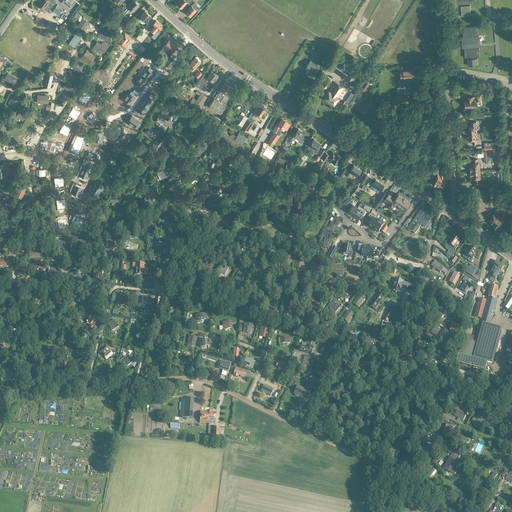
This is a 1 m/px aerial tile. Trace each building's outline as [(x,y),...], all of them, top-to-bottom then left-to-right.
[(41,0),(37,7),(43,10),(47,5),(47,4),(50,6),(55,0),(54,0),(41,0)] [(181,8),(182,8),(189,0),(180,0),(177,4),(179,6),(178,6),(180,8),(181,8)] [(125,4),(120,10),(124,14),(125,13),(126,14),(131,9),(133,11),(138,5),(134,1),(131,4),(130,4),(128,6),(125,4)] [(194,3),(186,12),(188,14),(188,15),(189,16),(190,16),(191,17),(196,10),(194,8),(197,5),(194,3)] [(92,7),(88,11),(94,16),(98,11),(92,7)] [(138,14),(134,18),(138,22),(141,18),(146,22),(151,16),(145,11),(141,16),(138,14)] [(36,17),(34,20),(38,22),(44,26),(46,23),(36,17)] [(82,19),(77,26),(83,30),(88,23),(82,19)] [(56,26),(49,21),(45,27),(52,32),(56,26)] [(153,25),(149,29),(153,32),(155,33),(152,37),(154,39),(158,35),(156,34),(162,27),(156,21),(152,25),(153,25)] [(116,24),(113,29),(117,32),(119,30),(120,29),(122,26),(118,23),(116,24)] [(477,26),(463,27),(463,37),(462,37),(463,48),(464,48),(465,58),(467,57),(468,66),(478,65),(477,57),(480,57),(479,47),(480,47),(479,36),(478,36),(477,26)] [(102,29),(99,35),(108,40),(112,34),(102,29)] [(125,33),(117,43),(125,49),(128,45),(126,44),(131,38),(125,33)] [(81,38),(75,34),(68,44),(74,48),(81,38)] [(169,55),(171,53),(177,47),(170,40),(161,49),(169,55)] [(22,47),(30,53),(33,49),(26,42),(22,47)] [(96,43),(93,48),(98,51),(100,48),(105,51),(108,46),(102,43),(100,46),(96,43)] [(60,51),(55,58),(62,63),(67,56),(66,55),(67,53),(63,49),(61,52),(60,51)] [(28,61),(30,57),(21,50),(17,56),(21,59),(19,63),(29,69),(32,64),(28,61)] [(86,51),(82,56),(87,59),(86,61),(88,63),(89,61),(90,62),(94,57),(86,51)] [(167,56),(166,58),(162,62),(166,66),(172,61),(167,56)] [(196,57),(190,64),(193,66),(191,69),(193,71),(198,66),(197,65),(201,62),(198,59),(199,59),(197,57),(196,58),(196,57)] [(51,66),(50,68),(55,71),(56,69),(58,70),(62,63),(55,58),(50,65),(51,66)] [(307,76),(308,77),(308,76),(311,78),(318,69),(319,67),(318,66),(310,60),(306,67),(308,69),(305,74),(307,76)] [(75,61),(71,67),(79,73),(84,68),(75,61)] [(336,62),(332,69),(345,77),(349,70),(336,62)] [(146,68),(141,75),(148,80),(153,74),(152,72),(154,70),(149,67),(148,69),(146,68)] [(359,73),(352,68),(345,78),(352,83),(359,73)] [(404,79),(416,78),(415,70),(403,71),(403,75),(403,76),(404,79)] [(207,76),(204,73),(194,85),(201,89),(209,78),(213,82),(218,76),(211,71),(207,76)] [(8,73),(4,79),(14,85),(17,79),(8,73)] [(73,73),(69,78),(76,83),(80,78),(73,73)] [(51,83),(52,76),(47,75),(45,82),(44,86),(50,87),(51,83)] [(137,83),(136,85),(140,88),(142,86),(143,87),(148,80),(141,75),(136,82),(137,83)] [(183,78),(181,76),(179,75),(173,81),(177,85),(183,78)] [(328,77),(322,86),(326,88),(332,80),(328,77)] [(366,80),(360,88),(365,92),(371,83),(366,80)] [(232,87),(230,85),(231,84),(226,81),(226,83),(225,82),(220,90),(215,97),(215,98),(214,97),(208,106),(220,114),(226,105),(225,104),(228,99),(225,96),(227,94),(232,87)] [(67,82),(62,88),(70,94),(75,88),(67,82)] [(337,99),(344,89),(344,88),(335,82),(329,91),(324,98),(333,105),(337,99)] [(78,101),(83,104),(84,102),(86,103),(91,96),(84,91),(79,98),(80,99),(78,101)] [(128,92),(123,99),(130,104),(135,97),(134,96),(136,94),(131,91),(130,93),(128,92)] [(147,94),(142,101),(149,106),(154,99),(153,99),(154,96),(150,93),(148,95),(147,94)] [(13,94),(7,103),(16,108),(21,99),(13,94)] [(200,113),(202,111),(205,107),(201,104),(206,97),(201,94),(197,100),(194,98),(190,104),(193,106),(192,108),(200,113)] [(239,95),(235,101),(239,103),(243,106),(240,111),(242,112),(244,114),(250,105),(247,103),(249,99),(246,97),(247,96),(244,94),(244,95),(242,97),(239,95)] [(61,96),(57,103),(62,107),(67,100),(61,96)] [(467,100),(466,100),(466,108),(475,107),(474,100),(477,100),(477,101),(481,101),(480,97),(477,97),(473,97),(466,98),(467,100)] [(371,100),(359,107),(362,112),(367,110),(368,112),(375,108),(371,100)] [(138,109),(137,111),(141,114),(143,112),(144,113),(149,106),(142,101),(137,108),(138,109)] [(169,102),(165,111),(168,112),(169,109),(174,110),(172,117),(176,118),(179,107),(175,105),(176,104),(169,102)] [(252,118),(253,115),(259,119),(266,109),(260,105),(257,110),(256,109),(254,112),(253,111),(249,117),(247,120),(250,121),(252,118)] [(73,107),(68,115),(75,119),(80,112),(79,111),(80,109),(75,106),(74,108),(73,107)] [(21,110),(16,116),(22,121),(28,112),(26,111),(25,113),(21,110)] [(85,120),(89,125),(91,123),(92,124),(98,119),(93,112),(86,117),(87,119),(85,120)] [(125,118),(127,120),(126,121),(132,128),(138,122),(132,115),(131,117),(129,115),(125,118)] [(155,120),(154,122),(164,130),(165,129),(168,126),(167,126),(169,124),(159,116),(157,117),(155,120)] [(30,128),(34,131),(36,129),(37,129),(41,122),(34,118),(30,125),(31,126),(30,128)] [(0,123),(0,128),(3,131),(9,123),(4,119),(1,124),(0,123)] [(193,119),(187,125),(189,127),(191,125),(195,129),(199,126),(193,119)] [(277,124),(282,127),(287,130),(290,125),(287,123),(287,122),(282,119),(282,120),(281,119),(277,124)] [(253,123),(252,122),(250,121),(247,120),(242,129),(248,132),(253,123)] [(63,124),(59,132),(67,135),(71,127),(69,127),(70,124),(65,122),(64,124),(63,124)] [(468,133),(477,133),(476,126),(476,122),(474,123),(474,122),(473,122),(473,123),(471,123),(471,127),(468,127),(468,130),(467,131),(467,132),(468,133)] [(282,127),(277,124),(272,132),(274,133),(270,139),(275,142),(275,143),(280,135),(278,134),(282,127)] [(116,128),(112,135),(120,139),(124,132),(123,131),(124,129),(119,126),(118,129),(116,128)] [(146,131),(145,132),(153,139),(154,138),(155,138),(157,135),(158,133),(149,126),(148,128),(145,131),(146,131)] [(93,132),(93,141),(102,141),(102,132),(100,132),(100,129),(95,129),(95,132),(93,132)] [(242,144),(245,146),(247,143),(244,141),(246,138),(239,133),(237,137),(231,134),(230,136),(219,129),(215,136),(226,143),(229,145),(230,142),(239,147),(241,144),(242,144)] [(298,129),(294,136),(299,140),(298,142),(302,144),(305,139),(302,137),(304,133),(298,129)] [(77,135),(74,142),(82,146),(85,147),(87,143),(83,142),(85,138),(84,138),(85,135),(84,135),(84,134),(83,133),(82,134),(80,133),(79,136),(77,135)] [(477,133),(468,133),(468,134),(468,135),(468,136),(469,140),(472,140),(473,144),(474,143),(474,144),(476,144),(476,143),(477,143),(477,139),(477,133)] [(27,135),(20,138),(23,146),(31,143),(30,141),(32,140),(30,135),(28,136),(27,135)] [(12,143),(10,144),(12,149),(14,148),(15,149),(23,146),(20,138),(12,141),(12,143)] [(205,148),(208,144),(203,139),(199,143),(200,144),(197,147),(203,152),(206,148),(205,148)] [(310,145),(307,149),(316,155),(320,149),(316,147),(319,143),(314,139),(311,143),(310,142),(309,145),(310,145)] [(41,141),(39,146),(42,147),(41,149),(50,151),(52,142),(44,140),(43,142),(41,141)] [(52,142),(50,151),(58,153),(58,151),(61,152),(62,146),(60,146),(60,144),(59,144),(60,141),(55,140),(54,143),(52,142)] [(74,142),(70,150),(72,151),(71,153),(76,155),(77,153),(78,154),(82,146),(74,142)] [(110,146),(109,151),(112,152),(111,153),(120,155),(122,147),(113,145),(113,146),(110,146)] [(173,148),(167,154),(170,156),(174,159),(177,156),(178,157),(182,152),(180,150),(178,152),(174,149),(175,148),(172,145),(171,146),(173,148)] [(210,153),(208,156),(215,160),(217,156),(216,156),(219,151),(212,148),(209,153),(210,153)] [(139,149),(139,154),(140,154),(140,159),(143,159),(143,157),(147,157),(147,156),(148,153),(142,152),(142,149),(139,149)] [(326,153),(322,159),(327,162),(329,159),(332,161),(331,162),(336,165),(335,166),(338,168),(342,161),(340,160),(342,157),(336,154),(333,152),(330,157),(329,156),(329,155),(326,153)] [(225,155),(221,161),(228,166),(232,160),(225,155)] [(305,161),(304,160),(307,157),(303,155),(301,158),(296,166),(297,167),(300,168),(305,161)] [(82,167),(90,171),(94,163),(92,162),(93,160),(88,158),(87,160),(86,160),(84,163),(82,167)] [(116,162),(111,159),(110,162),(108,161),(104,168),(112,173),(116,165),(115,164),(116,162)] [(471,171),(480,171),(479,163),(478,163),(477,160),(476,160),(476,159),(475,159),(475,160),(474,160),(474,164),(473,164),(473,167),(471,167),(471,168),(470,169),(470,170),(471,170),(471,171)] [(259,165),(251,172),(254,175),(255,173),(257,173),(260,175),(264,171),(259,165)] [(337,175),(340,177),(341,178),(347,169),(343,166),(337,175)] [(348,170),(345,174),(349,177),(352,173),(357,176),(361,170),(354,166),(350,171),(348,170)] [(436,166),(435,169),(434,170),(435,170),(433,173),(436,176),(431,183),(436,186),(436,185),(442,189),(442,188),(443,188),(445,185),(444,185),(444,184),(443,169),(444,169),(444,166),(437,166),(436,166)] [(82,167),(79,175),(80,175),(79,178),(84,180),(85,178),(87,178),(90,171),(82,167)] [(162,167),(155,171),(159,179),(166,176),(162,167)] [(480,178),(480,171),(471,171),(471,172),(471,173),(471,174),(471,175),(472,176),(474,175),(474,178),(476,178),(476,182),(477,182),(477,183),(478,183),(478,182),(479,182),(479,178),(480,178)] [(133,173),(126,174),(127,184),(130,183),(130,180),(134,180),(133,173)] [(185,177),(184,178),(185,180),(185,181),(188,185),(192,182),(195,179),(190,173),(188,175),(187,174),(184,176),(185,177)] [(54,178),(55,186),(63,185),(62,177),(61,177),(60,174),(55,175),(55,178),(54,178)] [(369,176),(362,187),(367,191),(371,184),(380,191),(382,188),(384,188),(385,186),(376,180),(375,180),(369,176)] [(97,178),(93,185),(101,190),(105,182),(104,182),(105,179),(100,177),(99,179),(97,178)] [(310,180),(306,182),(310,190),(317,187),(312,177),(309,178),(310,180)] [(220,187),(210,182),(207,190),(210,191),(211,189),(218,192),(220,187)] [(71,192),(79,196),(82,188),(81,187),(82,185),(77,183),(76,185),(74,184),(71,192)] [(352,190),(354,187),(350,184),(349,187),(346,190),(349,193),(352,190)] [(93,185),(89,193),(90,194),(89,196),(94,199),(95,196),(97,197),(101,190),(93,185)] [(18,191),(16,196),(22,198),(25,189),(20,187),(18,191)] [(506,198),(491,191),(490,191),(486,200),(490,202),(492,198),(504,204),(506,198)] [(153,192),(145,192),(144,202),(152,203),(153,192)] [(383,192),(378,201),(381,203),(387,195),(383,192)] [(116,193),(110,201),(112,203),(112,204),(112,205),(114,206),(115,206),(117,204),(118,205),(120,203),(116,199),(118,196),(116,193)] [(390,210),(392,207),(393,205),(403,212),(409,202),(398,195),(395,199),(389,195),(384,201),(391,205),(390,205),(388,209),(390,210)] [(236,202),(233,208),(240,211),(244,202),(240,200),(239,203),(236,202)] [(376,200),(372,206),(374,207),(377,209),(381,203),(378,201),(376,200)] [(65,201),(56,202),(57,211),(59,211),(59,213),(64,213),(64,210),(66,210),(65,201)] [(206,202),(203,210),(212,213),(215,205),(206,202)] [(352,215),(357,208),(352,204),(347,212),(352,215)] [(16,211),(17,216),(19,216),(19,217),(28,216),(27,208),(18,209),(19,211),(16,211)] [(357,219),(362,211),(357,208),(352,215),(357,219)] [(415,234),(420,227),(422,225),(426,227),(429,222),(430,221),(431,220),(424,215),(425,213),(421,210),(415,219),(412,224),(411,224),(407,230),(410,232),(411,231),(415,234)] [(495,213),(490,220),(494,223),(494,224),(498,227),(500,228),(503,225),(500,223),(503,219),(495,213)] [(129,217),(125,224),(128,225),(130,222),(133,224),(136,219),(128,214),(127,216),(129,217)] [(166,214),(160,221),(162,223),(165,221),(168,223),(172,219),(166,214)] [(57,221),(58,230),(67,229),(66,220),(64,221),(64,218),(58,219),(59,221),(57,221)] [(71,223),(73,224),(73,226),(80,230),(85,222),(77,218),(76,220),(74,218),(71,223)] [(326,227),(324,230),(333,233),(337,226),(338,226),(339,223),(340,220),(335,218),(332,223),(331,223),(328,228),(326,227)] [(373,230),(379,222),(374,218),(368,226),(373,230)] [(190,219),(189,226),(201,228),(202,221),(190,219)] [(380,220),(379,222),(373,230),(378,233),(385,224),(380,220)] [(99,226),(98,226),(98,227),(99,227),(99,229),(103,229),(107,229),(107,221),(99,222),(99,226)] [(221,221),(216,226),(221,230),(224,227),(227,230),(229,228),(221,221)] [(22,234),(31,233),(30,231),(33,231),(33,226),(30,226),(30,224),(21,225),(22,234)] [(14,235),(22,234),(21,225),(13,226),(13,228),(10,228),(11,233),(14,233),(14,235)] [(248,229),(244,237),(251,240),(253,234),(254,234),(255,232),(248,229)] [(334,234),(328,232),(326,238),(325,238),(322,247),(329,249),(330,245),(331,245),(332,240),(333,237),(334,234)] [(293,236),(287,234),(285,246),(290,247),(293,236)] [(449,243),(450,244),(449,245),(452,247),(449,251),(447,254),(452,258),(457,251),(456,250),(458,247),(457,246),(460,242),(454,238),(455,237),(452,236),(450,239),(452,241),(451,242),(450,241),(449,243)] [(166,248),(166,247),(168,248),(169,246),(169,241),(167,240),(159,238),(159,239),(156,238),(155,243),(158,244),(157,253),(162,254),(163,248),(166,248)] [(110,240),(106,240),(106,248),(110,248),(110,249),(118,249),(117,239),(110,240)] [(77,242),(77,248),(80,248),(80,249),(85,249),(85,244),(89,244),(88,241),(87,241),(87,240),(81,240),(81,242),(77,242)] [(135,241),(130,242),(130,247),(136,247),(136,251),(141,251),(140,241),(135,241)] [(182,247),(180,249),(181,250),(183,251),(187,253),(189,250),(192,245),(186,241),(185,241),(182,247)] [(389,253),(395,258),(396,258),(398,255),(401,252),(404,255),(407,243),(405,241),(402,246),(398,243),(389,253)] [(68,242),(57,243),(57,250),(63,250),(63,252),(68,252),(68,242)] [(349,258),(352,258),(353,252),(350,251),(351,246),(345,245),(343,254),(349,256),(349,258)] [(422,256),(424,248),(421,247),(415,246),(413,251),(412,251),(411,256),(412,256),(411,259),(418,261),(419,255),(422,256)] [(327,257),(332,260),(338,249),(333,247),(327,257)] [(467,251),(465,254),(470,258),(468,261),(471,263),(473,260),(472,260),(475,256),(478,259),(482,254),(473,247),(469,252),(467,251)] [(35,252),(29,252),(29,260),(33,259),(33,265),(35,265),(35,268),(41,267),(41,265),(43,265),(43,258),(40,258),(40,249),(34,249),(35,252)] [(269,252),(267,259),(271,259),(271,261),(276,262),(277,258),(278,259),(279,256),(278,256),(278,254),(269,252)] [(285,256),(283,266),(290,267),(291,257),(285,256)] [(81,257),(68,260),(70,266),(83,263),(81,257)] [(181,258),(178,269),(184,270),(184,269),(188,271),(190,262),(187,261),(187,260),(181,258)] [(296,258),(294,269),(303,270),(305,260),(296,258)] [(444,268),(444,267),(439,263),(436,260),(431,266),(440,273),(441,272),(445,275),(448,271),(444,268)] [(206,264),(203,268),(202,267),(200,269),(202,271),(201,272),(204,274),(206,271),(209,273),(215,264),(212,262),(209,266),(206,264)] [(494,274),(501,265),(498,262),(497,263),(496,263),(494,266),(495,266),(491,272),(494,274)] [(330,274),(342,276),(343,268),(344,266),(332,265),(331,271),(330,274)] [(471,265),(467,270),(474,274),(477,269),(471,265)] [(501,265),(494,274),(494,275),(492,278),(492,277),(490,280),(494,283),(496,280),(496,279),(498,276),(501,278),(504,275),(502,273),(503,271),(502,270),(505,267),(501,265)] [(221,268),(216,276),(219,278),(221,275),(223,277),(229,269),(226,267),(224,269),(221,268)] [(130,271),(130,277),(135,277),(135,275),(148,276),(148,269),(147,269),(144,268),(135,268),(130,271)] [(21,270),(17,276),(20,278),(19,280),(25,284),(30,276),(21,270)] [(59,280),(60,277),(58,277),(59,273),(54,271),(54,272),(49,270),(48,274),(52,276),(51,278),(56,280),(56,279),(59,280)] [(94,278),(93,282),(101,283),(102,271),(95,270),(95,278),(94,278)] [(236,273),(233,279),(238,282),(239,279),(243,281),(247,272),(244,270),(243,273),(239,271),(238,274),(236,273)] [(74,273),(69,275),(73,282),(78,280),(81,278),(78,271),(74,273)] [(252,281),(251,284),(258,286),(259,284),(262,285),(263,285),(264,282),(267,283),(270,278),(266,277),(256,272),(252,281)] [(459,276),(453,272),(448,281),(454,285),(459,276)] [(470,280),(465,277),(463,281),(464,282),(460,289),(466,293),(471,285),(468,283),(470,280)] [(394,280),(392,291),(395,291),(396,293),(398,292),(400,293),(401,289),(411,292),(412,285),(403,283),(403,282),(394,280)] [(276,283),(269,290),(273,295),(278,290),(278,291),(279,290),(278,289),(280,288),(276,283)] [(465,340),(463,339),(456,362),(485,370),(488,362),(493,363),(502,329),(490,326),(497,300),(495,299),(498,288),(492,286),(489,297),(476,343),(465,340)] [(293,287),(288,293),(293,298),(299,293),(293,287)] [(352,292),(344,288),(339,297),(344,300),(346,297),(348,299),(348,298),(352,293),(352,292)] [(438,294),(440,296),(438,299),(441,302),(444,299),(445,298),(450,293),(444,288),(438,294)] [(10,289),(4,298),(10,302),(11,300),(15,294),(16,293),(10,289)] [(70,295),(69,301),(72,301),(73,299),(78,300),(79,297),(79,294),(72,293),(73,292),(71,292),(70,295)] [(121,307),(131,301),(127,292),(123,294),(123,293),(115,297),(121,307)] [(220,296),(218,295),(213,293),(211,299),(216,301),(217,298),(219,299),(220,296)] [(321,302),(319,300),(320,299),(314,294),(309,300),(315,305),(316,303),(318,305),(321,302)] [(377,294),(369,306),(375,310),(384,298),(377,294)] [(511,304),(511,295),(503,306),(508,310),(511,304)] [(141,296),(140,305),(150,306),(150,297),(141,296)] [(359,296),(353,304),(358,308),(364,299),(359,296)] [(437,298),(426,296),(424,306),(432,308),(433,304),(435,305),(437,298)] [(486,301),(478,298),(473,317),(481,319),(486,301)] [(100,305),(90,300),(86,307),(96,313),(100,305)] [(334,301),(329,308),(335,313),(340,308),(336,304),(337,303),(334,301)] [(66,304),(64,306),(69,312),(70,311),(71,312),(77,306),(74,302),(68,307),(66,304)] [(253,302),(248,311),(252,313),(255,307),(258,308),(259,305),(253,302)] [(173,306),(168,307),(169,313),(174,312),(173,309),(174,309),(180,308),(180,304),(173,306)] [(270,305),(267,311),(265,309),(264,312),(266,313),(265,315),(270,318),(276,309),(270,305)] [(436,311),(434,313),(441,319),(442,317),(447,311),(440,305),(438,308),(435,311),(436,311)] [(458,307),(455,317),(463,319),(465,309),(458,307)] [(289,324),(291,316),(292,312),(285,309),(281,322),(289,324)] [(348,310),(342,319),(348,323),(354,314),(348,310)] [(94,317),(92,317),(89,316),(86,324),(91,326),(91,325),(94,327),(98,319),(94,317)] [(4,323),(3,329),(6,329),(6,330),(12,331),(13,323),(9,322),(9,318),(2,317),(1,322),(4,323)] [(76,323),(67,319),(64,327),(73,330),(76,323)] [(114,320),(108,324),(112,331),(118,327),(114,320)] [(231,321),(223,322),(223,326),(224,330),(225,330),(226,331),(227,330),(227,329),(232,329),(231,321)] [(250,322),(250,324),(245,323),(244,325),(245,326),(243,332),(246,333),(250,334),(253,325),(252,325),(252,322),(250,322)] [(323,322),(319,328),(323,332),(328,326),(323,322)] [(469,324),(467,331),(473,333),(476,326),(469,324)] [(138,325),(131,329),(133,332),(135,336),(136,336),(137,339),(139,338),(141,337),(140,335),(139,334),(142,332),(138,325)] [(434,325),(431,330),(438,333),(441,328),(434,325)] [(336,326),(332,336),(339,339),(343,329),(336,326)] [(261,330),(259,337),(262,338),(262,337),(266,338),(269,329),(261,327),(260,330),(261,330)] [(86,331),(80,338),(84,341),(90,334),(86,331)] [(476,343),(478,337),(471,336),(466,334),(465,340),(476,343)] [(354,335),(347,339),(348,342),(351,341),(353,345),(357,343),(354,335)] [(453,337),(446,335),(443,343),(450,346),(453,337)] [(189,339),(188,344),(191,345),(191,344),(195,345),(197,338),(189,336),(189,339)] [(366,337),(366,351),(370,351),(370,342),(375,342),(375,337),(366,337)] [(211,339),(210,344),(216,346),(215,349),(219,350),(222,342),(211,339)] [(306,340),(305,343),(307,344),(306,348),(313,350),(313,349),(316,350),(317,345),(314,345),(314,343),(306,340)] [(421,353),(425,344),(417,341),(413,350),(421,353)] [(7,342),(0,343),(0,353),(8,352),(8,349),(10,349),(9,342),(7,342)] [(387,347),(386,351),(395,352),(396,342),(392,342),(392,347),(387,347)] [(106,345),(99,352),(105,358),(107,356),(110,354),(112,352),(113,354),(115,353),(113,350),(112,351),(106,345)] [(324,345),(323,348),(325,349),(324,353),(330,355),(331,354),(333,355),(334,350),(332,350),(332,348),(324,345)] [(28,346),(20,348),(22,354),(29,352),(28,350),(29,349),(28,346)] [(440,350),(435,356),(443,363),(448,357),(440,350)] [(74,351),(74,356),(77,356),(77,360),(78,360),(83,360),(85,360),(85,351),(74,351)] [(129,355),(120,362),(122,365),(126,362),(128,366),(134,361),(129,355)] [(250,364),(254,366),(257,367),(259,363),(246,358),(244,362),(250,364)] [(304,358),(303,361),(305,361),(304,365),(311,367),(313,360),(304,358)] [(363,358),(361,364),(362,364),(361,366),(364,367),(364,366),(364,365),(365,362),(370,363),(371,360),(363,358)] [(221,361),(219,369),(228,372),(230,364),(221,361)] [(289,364),(278,361),(276,366),(282,369),(281,372),(286,373),(289,364)] [(318,361),(317,363),(319,364),(317,368),(320,369),(319,371),(323,372),(324,370),(326,364),(318,361)] [(427,364),(421,369),(424,373),(427,377),(433,373),(432,371),(431,368),(427,364)] [(83,365),(73,365),(73,372),(80,372),(80,374),(83,374),(83,365)] [(12,367),(4,368),(6,377),(11,376),(12,379),(12,380),(18,379),(17,372),(13,372),(12,367)] [(380,370),(378,373),(381,375),(382,373),(386,376),(388,372),(382,367),(380,370)] [(245,378),(247,372),(242,371),(240,371),(240,369),(235,368),(233,376),(238,378),(239,376),(240,376),(240,377),(245,378)] [(472,386),(475,375),(456,369),(453,380),(472,386)] [(447,376),(442,382),(446,385),(450,379),(447,376)] [(311,377),(309,383),(318,387),(321,381),(311,377)] [(267,384),(263,391),(271,394),(274,387),(267,384)] [(298,386),(294,394),(303,398),(307,390),(298,386)] [(330,393),(329,395),(332,397),(334,393),(338,395),(340,391),(333,387),(330,393)] [(356,392),(353,396),(356,398),(354,401),(357,403),(359,404),(360,403),(364,396),(362,394),(361,395),(356,392)] [(487,395),(486,399),(494,402),(495,399),(497,399),(499,393),(495,392),(493,397),(487,395)] [(446,397),(445,398),(445,397),(443,395),(442,396),(441,394),(437,398),(438,399),(443,404),(447,400),(446,400),(447,399),(446,397)] [(180,407),(193,408),(194,399),(185,398),(181,398),(180,407)] [(374,404),(368,410),(369,412),(370,411),(371,412),(374,410),(377,413),(380,409),(374,404)] [(320,411),(317,417),(320,419),(322,416),(326,418),(328,414),(323,412),(325,408),(328,410),(329,408),(326,406),(325,407),(322,405),(319,411),(320,411)] [(180,407),(179,417),(192,418),(193,408),(180,407)] [(458,410),(455,416),(463,421),(467,415),(458,410)] [(416,411),(411,413),(414,419),(421,421),(422,419),(420,418),(421,415),(416,411)] [(209,424),(209,412),(201,412),(200,423),(209,424)] [(445,413),(441,421),(448,423),(451,415),(445,413)] [(477,415),(475,421),(481,423),(483,418),(477,415)] [(494,421),(492,424),(498,427),(498,428),(497,430),(501,432),(502,429),(503,430),(505,426),(494,421)] [(449,428),(450,426),(448,425),(445,424),(444,424),(442,430),(449,433),(450,429),(449,428)] [(370,431),(363,432),(364,438),(367,439),(368,443),(371,442),(370,433),(370,431)] [(400,439),(398,445),(408,448),(409,445),(408,444),(408,442),(400,439)] [(427,457),(429,457),(432,450),(423,447),(422,452),(428,454),(427,457)] [(391,449),(386,459),(389,460),(391,457),(394,459),(398,452),(391,449)] [(454,451),(444,469),(452,474),(453,473),(455,475),(457,472),(454,470),(457,466),(455,465),(461,455),(454,451)] [(403,455),(400,460),(407,463),(409,458),(403,455)] [(497,457),(494,463),(500,465),(503,460),(497,457)] [(432,468),(426,476),(430,478),(435,470),(432,468)] [(505,473),(502,478),(506,479),(506,480),(511,482),(511,472),(511,473),(510,475),(505,473)] [(479,492),(476,493),(479,499),(482,498),(487,496),(486,493),(485,488),(479,490),(479,492)] [(463,497),(457,507),(461,509),(466,499),(463,497)]
